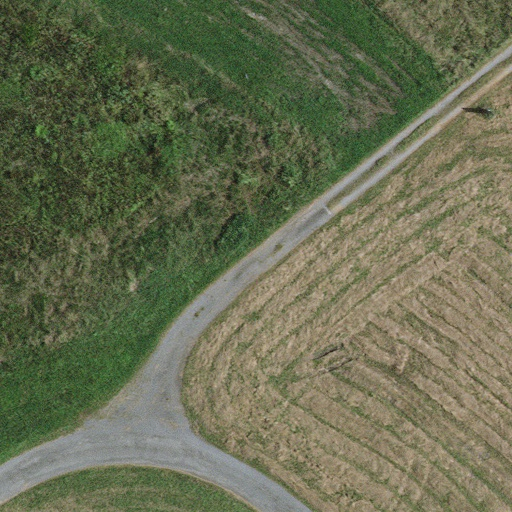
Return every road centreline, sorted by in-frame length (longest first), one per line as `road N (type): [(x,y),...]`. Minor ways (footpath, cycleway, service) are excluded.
road 1 (track): [(511,38),(179,309),(129,407),(0,491)]
road 2 (track): [(129,407),(270,511)]
